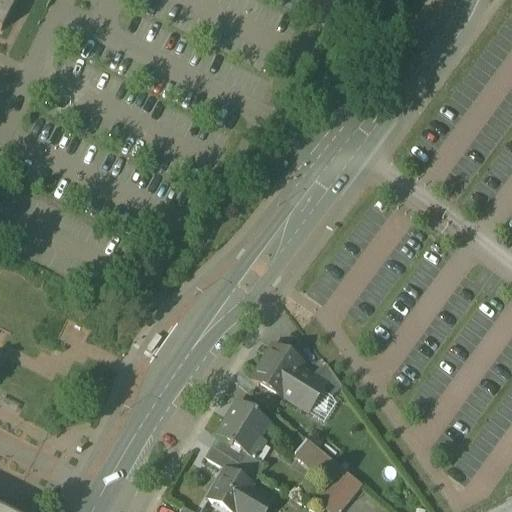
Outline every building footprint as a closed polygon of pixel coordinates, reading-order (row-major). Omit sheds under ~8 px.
[(0,0),(0,34),(0,35),(17,0),(0,0)] [(301,368),(272,350),(251,383),(281,401),(298,373),(301,368)] [(342,392),(325,368),(314,376),(311,381),(324,389),(320,394),(330,400),(342,392)] [(298,373),(281,401),(306,416),(320,394),(324,389),(311,381),(298,373)] [(256,417),(237,406),(236,407),(237,408),(217,440),(247,460),(255,464),(265,448),(257,443),(267,426),(255,418),(256,417)] [(247,460),(217,440),(211,450),(241,469),(247,460)] [(342,511),(362,489),(306,443),(294,457),(326,483),(312,500),(326,511),(342,511)] [(241,469),(211,450),(204,462),(224,474),(225,472),(240,481),(245,472),(241,469)] [(225,474),(217,488),(216,488),(207,504),(221,511),(237,511),(250,491),(251,488),(240,481),(225,472),(224,474),(225,474)] [(267,511),(272,504),(250,491),(237,511),(267,511)]
